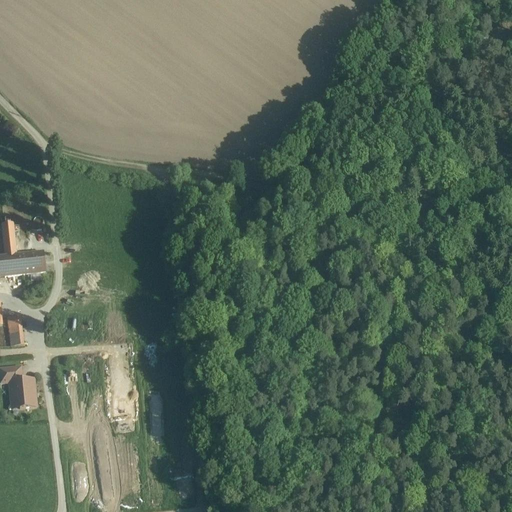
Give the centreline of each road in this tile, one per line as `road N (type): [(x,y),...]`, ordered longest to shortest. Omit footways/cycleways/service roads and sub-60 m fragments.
road 1 (track): [(60,511),(40,342),(59,264),(49,149)]
road 2 (track): [(191,271),(236,235),(270,191),(400,0)]
road 3 (track): [(227,511),(191,271),(161,174)]
